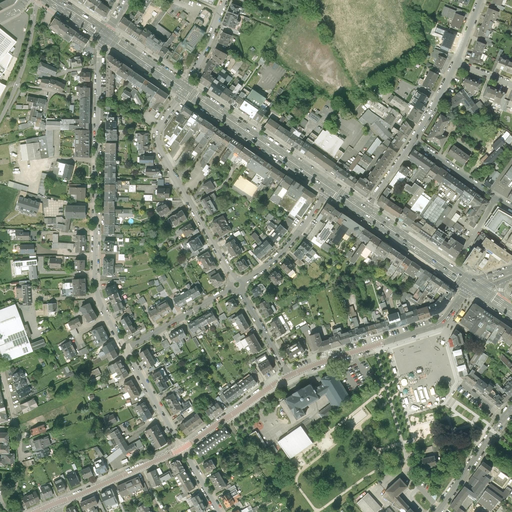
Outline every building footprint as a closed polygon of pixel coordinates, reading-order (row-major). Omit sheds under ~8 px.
[(98,0),(88,0),(85,5),(95,12),(101,3),(101,2),(98,0)] [(110,0),(108,5),(107,7),(111,10),(115,2),(110,0)] [(151,2),(152,0),(144,0),(135,16),(132,21),(137,24),(138,23),(151,2)] [(145,28),(152,32),(159,23),(166,13),(169,9),(168,8),(155,0),(152,0),(151,2),(162,9),(151,24),(148,24),(145,28)] [(151,2),(138,23),(145,28),(148,24),(151,24),(162,9),(151,2)] [(107,7),(101,3),(95,12),(105,18),(107,17),(111,10),(107,7)] [(231,3),(227,13),(237,17),(239,11),(242,12),(243,12),(244,12),(245,11),(246,9),(231,3)] [(453,19),(456,13),(457,11),(445,6),(441,15),(453,19)] [(484,17),(493,20),(495,21),(499,12),(488,8),(484,17)] [(173,52),(170,56),(170,58),(176,62),(178,61),(180,59),(182,56),(182,54),(186,48),(189,50),(188,51),(191,53),(196,46),(195,46),(203,34),(204,34),(205,32),(206,30),(204,29),(205,28),(210,21),(209,18),(211,15),(211,12),(206,9),(203,9),(200,14),(199,15),(199,16),(198,17),(196,17),(194,21),(194,23),(192,26),(183,40),(180,41),(173,52)] [(187,15),(182,11),(179,16),(183,19),(184,19),(187,15)] [(227,13),(222,24),(234,29),(236,24),(239,25),(240,22),(236,20),(237,17),(227,13)] [(453,19),(451,26),(459,30),(465,16),(461,15),(456,13),(453,19)] [(117,25),(125,31),(132,21),(128,19),(124,16),(117,25)] [(70,28),(55,17),(47,28),(63,38),(70,28)] [(493,20),(484,17),(481,25),(490,29),(493,20)] [(125,31),(130,34),(137,24),(132,21),(125,31)] [(130,34),(137,39),(145,28),(138,23),(137,24),(130,34)] [(152,32),(165,42),(166,41),(167,42),(173,33),(159,23),(152,32)] [(487,38),(490,29),(481,25),(478,35),(485,37),(487,38)] [(441,46),(452,50),(458,33),(440,26),(436,35),(444,38),(441,46)] [(77,32),(70,28),(63,38),(70,43),(72,39),(77,32)] [(137,39),(144,44),(152,32),(145,28),(137,39)] [(7,53),(16,43),(0,30),(0,72),(2,74),(6,69),(12,57),(7,53)] [(165,42),(157,53),(163,58),(166,53),(169,50),(167,48),(169,45),(170,45),(179,33),(175,31),(173,33),(167,42),(166,41),(165,42)] [(232,35),(222,31),(218,43),(227,46),(232,35)] [(89,40),(77,32),(72,39),(75,41),(85,48),(89,40)] [(157,53),(165,42),(152,32),(144,44),(157,53)] [(425,53),(432,56),(435,48),(436,47),(422,40),(421,42),(425,53)] [(85,48),(75,41),(71,47),(81,53),(85,48)] [(472,49),(481,53),(485,44),(484,44),(476,41),(472,49)] [(216,47),(209,59),(216,63),(221,65),(227,53),(216,47)] [(437,49),(435,48),(432,56),(437,58),(439,54),(446,58),(448,54),(437,49)] [(472,49),(468,58),(478,62),(479,58),(483,60),(485,54),(481,53),(472,49)] [(106,55),(106,64),(111,68),(116,71),(123,62),(111,53),(109,53),(108,53),(107,53),(107,54),(106,55)] [(437,58),(434,66),(438,68),(442,70),(447,58),(446,58),(439,54),(437,58)] [(503,70),(508,60),(499,56),(495,67),(503,70)] [(80,57),(74,58),(74,59),(70,60),(70,67),(72,66),(73,68),(82,67),(81,61),(80,57)] [(276,62),(268,57),(268,58),(264,63),(272,68),(275,63),(276,62)] [(243,62),(239,58),(232,68),(236,71),(243,62)] [(203,70),(205,71),(210,74),(216,63),(209,59),(203,70)] [(56,62),(62,68),(64,65),(58,60),(56,62)] [(511,61),(508,60),(503,70),(511,73),(511,61)] [(47,72),(55,75),(57,69),(39,61),(36,69),(46,73),(47,72)] [(123,62),(116,71),(123,76),(118,83),(122,85),(127,78),(133,69),(123,62)] [(111,68),(106,64),(106,74),(106,87),(107,97),(111,97),(113,95),(113,86),(116,86),(118,87),(120,84),(116,82),(116,72),(111,72),(111,68)] [(219,74),(216,79),(223,83),(225,79),(230,82),(232,78),(228,75),(229,74),(225,72),(226,70),(223,68),(221,70),(218,73),(219,74)] [(133,69),(127,78),(138,85),(140,87),(146,78),(133,69)] [(430,70),(426,78),(435,82),(439,75),(430,70)] [(208,88),(215,78),(210,74),(205,71),(198,81),(208,88)] [(77,76),(77,81),(90,82),(90,72),(79,72),(79,76),(77,76)] [(477,91),(480,83),(465,76),(462,82),(464,85),(463,89),(468,96),(476,91),(477,91)] [(46,86),(51,88),(55,81),(49,78),(48,80),(44,78),(44,79),(41,78),(40,79),(39,85),(46,87),(46,86)] [(146,78),(140,87),(142,88),(147,92),(146,93),(149,95),(150,94),(152,95),(151,96),(149,96),(147,99),(150,101),(151,100),(159,88),(146,78)] [(208,88),(220,96),(226,86),(227,86),(223,83),(216,79),(215,78),(208,88)] [(431,90),(435,82),(426,78),(425,80),(421,78),(418,83),(431,90)] [(51,88),(62,93),(65,85),(61,83),(55,81),(51,88)] [(226,101),(232,105),(239,95),(236,93),(242,85),(239,82),(236,86),(226,101)] [(220,96),(226,101),(236,86),(232,84),(229,88),(226,86),(220,96)] [(140,87),(138,85),(135,89),(134,87),(130,92),(126,89),(122,96),(131,102),(134,96),(140,87)] [(496,88),(486,85),(482,96),(488,98),(489,97),(493,98),(496,88)] [(90,86),(76,86),(76,91),(78,91),(78,93),(79,93),(79,96),(89,97),(90,86)] [(376,94),(381,97),(386,90),(381,86),(376,94)] [(142,88),(140,87),(134,96),(140,105),(144,102),(140,94),(142,91),(142,89),(142,88)] [(170,94),(159,88),(151,100),(154,102),(153,104),(155,105),(153,107),(158,111),(160,109),(162,110),(164,109),(169,101),(169,99),(167,98),(170,94)] [(245,100),(239,109),(240,110),(252,119),(266,99),(266,98),(256,90),(255,90),(253,88),(245,100)] [(468,96),(463,89),(462,88),(455,93),(455,94),(461,102),(467,109),(474,104),(472,101),(468,96)] [(505,92),(496,88),(493,98),(491,102),(500,106),(503,98),(505,92)] [(414,107),(423,112),(427,106),(425,105),(429,98),(416,90),(412,97),(415,99),(411,105),(414,107)] [(232,105),(239,109),(245,100),(243,98),(246,93),(242,91),(239,95),(232,105)] [(461,102),(455,94),(445,101),(450,109),(461,102)] [(394,96),(390,102),(403,111),(408,103),(395,95),(394,96)] [(364,104),(369,109),(375,99),(370,96),(364,104)] [(37,99),(27,97),(26,101),(32,102),(30,109),(35,110),(35,109),(36,103),(37,99)] [(509,101),(503,98),(500,106),(499,109),(505,111),(507,106),(509,101)] [(270,102),(266,99),(252,119),(259,123),(268,110),(266,109),(270,102)] [(389,113),(396,118),(399,113),(389,106),(387,108),(375,99),(369,109),(371,111),(384,120),(389,113)] [(479,100),(475,103),(479,109),(483,106),(479,100)] [(89,101),(79,101),(79,111),(89,111),(89,101)] [(474,104),(467,109),(471,115),(479,109),(475,103),(474,104)] [(185,105),(177,116),(175,119),(185,125),(194,111),(185,105)] [(285,119),(289,121),(291,123),(301,110),(295,105),(289,112),(285,118),(285,119)] [(280,115),(281,113),(272,106),(270,109),(278,115),(280,115)] [(414,107),(408,118),(417,124),(423,112),(414,107)] [(37,111),(35,110),(30,109),(27,121),(34,122),(37,111)] [(388,129),(391,125),(384,120),(371,111),(369,109),(361,116),(367,121),(371,125),(385,140),(387,139),(392,134),(388,129)] [(42,112),(37,111),(34,122),(33,126),(45,129),(45,124),(42,124),(44,119),(40,118),(42,112)] [(89,111),(79,111),(79,122),(89,123),(89,111)] [(185,125),(190,129),(190,128),(199,115),(194,111),(185,125)] [(321,118),(311,112),(308,116),(318,123),(321,118)] [(389,113),(384,120),(391,125),(396,118),(389,113)] [(165,127),(169,130),(175,122),(174,121),(174,120),(175,119),(177,116),(175,114),(165,127)] [(432,129),(442,134),(450,120),(440,114),(432,129)] [(199,127),(205,119),(199,115),(190,128),(194,131),(196,131),(199,127)] [(271,118),(265,126),(275,133),(281,124),(285,119),(285,118),(283,116),(278,122),(271,118)] [(366,123),(367,121),(361,116),(360,118),(358,120),(364,125),(366,123)] [(45,118),(45,124),(45,129),(46,129),(53,130),(61,130),(61,119),(45,118)] [(79,119),(61,119),(61,130),(75,130),(79,130),(79,122),(79,119)] [(176,124),(178,125),(182,128),(185,125),(175,119),(174,120),(177,123),(176,124)] [(195,139),(199,142),(212,124),(205,119),(199,127),(204,131),(203,132),(201,131),(195,139)] [(106,120),(106,130),(116,130),(122,130),(126,130),(126,125),(116,125),(116,120),(107,120),(106,120)] [(442,134),(447,137),(448,138),(450,139),(452,135),(455,134),(459,125),(450,120),(442,134)] [(33,126),(34,122),(27,121),(27,123),(21,124),(21,130),(29,127),(33,126)] [(281,124),(275,133),(282,137),(287,129),(291,123),(289,121),(284,127),(281,124)] [(402,127),(400,130),(409,136),(413,129),(406,121),(404,125),(403,124),(401,126),(402,127)] [(212,124),(199,142),(203,145),(208,139),(210,140),(211,138),(210,137),(210,136),(212,137),(219,128),(212,124)] [(170,146),(174,140),(182,128),(178,125),(166,143),(170,146)] [(287,129),(282,137),(287,141),(295,130),(296,128),(293,126),(291,129),(291,130),(290,131),(287,129)] [(318,126),(311,135),(316,138),(322,129),(318,126)] [(316,138),(311,145),(334,162),(337,163),(339,160),(344,152),(342,151),(339,149),(345,141),(324,126),(322,129),(316,138)] [(409,136),(400,130),(394,126),(391,130),(396,133),(397,132),(398,133),(395,137),(404,143),(409,136)] [(187,132),(182,128),(174,140),(180,143),(182,139),(187,132)] [(186,142),(194,131),(190,128),(190,129),(187,132),(182,139),(186,142)] [(213,144),(210,148),(215,151),(227,134),(219,128),(212,137),(214,138),(213,140),(216,142),(217,141),(218,141),(215,145),(213,144)] [(45,131),(45,135),(48,157),(53,157),(54,148),(53,148),(53,130),(46,129),(45,131)] [(442,134),(432,129),(426,139),(441,148),(447,137),(442,134)] [(75,130),(75,139),(89,139),(89,130),(79,130),(75,130)] [(106,130),(106,141),(117,141),(117,135),(116,135),(116,130),(106,130)] [(287,141),(293,145),(299,137),(295,134),(296,134),(298,131),(295,130),(287,141)] [(506,131),(499,138),(503,142),(504,141),(509,135),(510,134),(506,131)] [(138,141),(148,141),(148,133),(135,133),(135,136),(138,137),(138,141)] [(224,145),(227,146),(233,137),(227,134),(215,151),(218,154),(224,145)] [(300,150),(305,154),(311,145),(316,138),(311,135),(310,134),(305,141),(300,150)] [(37,137),(38,142),(40,159),(48,158),(48,157),(45,135),(42,136),(37,137)] [(377,136),(366,151),(372,154),(378,145),(379,146),(383,142),(377,136)] [(223,164),(227,158),(239,142),(233,137),(227,146),(229,148),(228,150),(227,149),(219,161),(223,164)] [(293,145),(300,150),(305,141),(299,137),(293,145)] [(404,143),(395,137),(392,142),(391,143),(400,149),(404,143)] [(495,150),(482,162),(486,166),(503,151),(499,147),(503,142),(499,138),(491,145),(495,150)] [(89,139),(75,139),(75,148),(89,148),(89,139)] [(387,139),(385,140),(384,141),(383,142),(389,147),(390,145),(391,143),(392,142),(387,139)] [(148,141),(138,141),(138,144),(136,146),(137,147),(137,151),(138,151),(144,151),(148,151),(148,141)] [(26,144),(19,145),(22,162),(40,159),(38,142),(26,144)] [(105,142),(105,153),(115,153),(116,142),(105,142)] [(203,145),(199,142),(194,150),(199,154),(204,146),(203,145)] [(227,158),(233,162),(245,146),(239,142),(227,158)] [(399,151),(400,149),(391,143),(390,145),(389,147),(383,142),(379,146),(387,151),(395,156),(399,151)] [(15,145),(8,146),(10,163),(17,162),(15,145)] [(311,145),(305,154),(328,170),(331,172),(337,163),(334,162),(311,145)] [(447,153),(464,165),(470,157),(453,145),(447,153)] [(246,167),(247,165),(255,153),(245,146),(233,162),(235,164),(237,165),(239,162),(246,167)] [(75,148),(75,158),(89,158),(89,148),(75,148)] [(208,162),(215,151),(210,148),(204,157),(207,159),(205,161),(208,162)] [(428,173),(434,164),(412,148),(406,157),(428,173)] [(395,156),(387,151),(368,177),(377,183),(395,156)] [(105,153),(105,164),(115,164),(120,165),(120,161),(115,160),(115,153),(105,153)] [(247,165),(257,172),(265,160),(255,153),(247,165)] [(373,159),(365,153),(362,157),(354,167),(363,173),(373,159)] [(351,165),(348,168),(352,170),(354,167),(362,157),(358,154),(351,165)] [(203,168),(206,164),(208,162),(205,161),(207,159),(204,157),(200,163),(202,165),(201,167),(203,168)] [(496,170),(497,171),(499,168),(497,166),(500,162),(496,159),(488,166),(493,169),(496,171),(496,170)] [(268,173),(273,166),(265,160),(257,172),(250,181),(258,187),(268,173)] [(337,163),(331,172),(344,181),(352,170),(348,168),(345,165),(339,160),(337,163)] [(73,166),(56,162),(53,173),(57,174),(56,177),(70,180),(73,166)] [(105,164),(104,176),(115,177),(115,164),(105,164)] [(432,180),(433,179),(441,168),(434,164),(428,173),(426,175),(432,180)] [(402,165),(397,171),(405,176),(406,174),(409,176),(412,172),(411,171),(412,170),(405,165),(404,167),(402,165)] [(281,182),(286,175),(273,166),(268,173),(275,178),(281,182)] [(440,184),(442,182),(448,173),(441,168),(433,179),(440,184)] [(488,177),(494,181),(500,173),(497,171),(496,170),(496,171),(493,169),(488,177)] [(358,174),(352,170),(344,181),(353,187),(359,178),(357,177),(358,174)] [(405,176),(397,171),(389,184),(396,189),(398,186),(402,181),(405,176)] [(48,174),(41,173),(36,196),(38,196),(43,198),(44,195),(48,174)] [(269,188),(275,178),(268,173),(258,187),(249,200),(252,203),(265,185),(269,188)] [(467,187),(448,173),(442,182),(461,195),(467,187)] [(504,189),(511,179),(504,174),(497,184),(504,189)] [(258,187),(250,181),(241,175),(232,188),(249,200),(258,187)] [(278,204),(295,180),(286,175),(281,182),(270,198),(278,204)] [(361,176),(359,178),(353,187),(367,197),(377,183),(368,177),(367,176),(365,179),(361,176)] [(488,177),(483,184),(489,188),(494,181),(488,177)] [(205,184),(203,186),(204,188),(206,192),(207,194),(219,187),(215,181),(213,183),(211,179),(205,183),(205,184)] [(302,196),(307,189),(295,180),(278,204),(290,212),(302,196)] [(20,191),(26,193),(28,187),(9,181),(7,186),(20,191)] [(410,186),(402,181),(398,186),(412,195),(418,186),(413,182),(410,186)] [(412,195),(404,206),(409,211),(423,192),(424,190),(418,186),(412,195)] [(386,187),(380,194),(385,197),(390,190),(386,187)] [(475,193),(467,187),(461,195),(468,203),(475,193)] [(77,188),(69,188),(69,194),(76,194),(76,199),(85,200),(85,188),(77,188)] [(170,188),(157,188),(157,197),(166,197),(169,198),(170,188)] [(307,189),(302,196),(311,203),(317,195),(307,189)] [(104,191),(104,200),(115,201),(129,201),(129,198),(115,197),(115,191),(104,191)] [(410,227),(414,222),(418,216),(418,215),(429,199),(430,198),(423,192),(409,211),(402,221),(410,227)] [(214,193),(200,201),(208,216),(217,211),(212,202),(217,199),(214,193)] [(444,209),(447,205),(448,204),(434,193),(430,198),(429,199),(444,209)] [(488,202),(475,193),(468,203),(473,206),(466,216),(472,220),(474,222),(488,202)] [(382,208),(388,200),(385,197),(380,194),(375,201),(376,204),(382,208)] [(25,196),(19,195),(15,209),(36,215),(40,201),(25,196)] [(301,217),(311,203),(302,196),(290,212),(289,213),(295,217),(297,214),(301,217)] [(444,209),(429,199),(418,215),(418,216),(421,218),(419,221),(423,224),(425,221),(432,226),(444,209)] [(115,201),(104,200),(104,213),(117,213),(121,213),(122,209),(114,209),(115,201)] [(382,208),(397,218),(403,210),(402,209),(392,203),(388,200),(382,208)] [(166,202),(156,208),(157,210),(156,211),(158,214),(159,213),(160,216),(171,210),(166,202)] [(335,206),(328,202),(316,220),(318,221),(319,222),(320,221),(324,215),(327,217),(335,206)] [(447,205),(444,209),(432,226),(437,229),(437,228),(440,224),(452,208),(447,205)] [(66,206),(65,217),(71,218),(85,218),(86,206),(66,206)] [(335,206),(327,217),(327,218),(332,222),(334,219),(338,221),(343,213),(343,212),(335,206)] [(397,218),(402,221),(409,211),(404,206),(402,209),(403,210),(397,218)] [(502,220),(511,226),(511,214),(506,211),(498,206),(494,211),(487,222),(484,226),(492,231),(494,233),(502,220)] [(170,217),(175,226),(187,219),(182,209),(170,217)] [(456,222),(461,215),(456,212),(452,220),(456,222)] [(117,213),(104,213),(103,225),(114,225),(114,216),(117,216),(117,213)] [(269,213),(266,218),(270,221),(274,217),(269,213)] [(365,228),(343,213),(338,221),(342,224),(336,233),(337,233),(334,237),(340,241),(347,231),(358,238),(359,237),(365,228)] [(223,215),(212,222),(216,229),(225,224),(223,221),(226,220),(223,215)] [(294,221),(287,217),(283,222),(290,227),(294,221)] [(70,221),(65,220),(64,224),(60,224),(46,224),(46,228),(62,229),(61,231),(68,232),(70,221)] [(511,226),(502,220),(494,233),(502,239),(509,229),(511,231),(511,226)] [(319,222),(318,221),(306,238),(311,241),(315,236),(319,230),(323,224),(324,223),(320,221),(319,222)] [(414,222),(410,227),(418,232),(423,224),(419,221),(416,222),(415,223),(414,222)] [(418,232),(429,240),(437,229),(432,226),(425,221),(423,224),(418,232)] [(269,224),(276,230),(278,227),(271,222),(269,224)] [(456,222),(453,226),(460,232),(463,228),(456,222)] [(190,223),(181,229),(178,231),(180,235),(183,233),(185,236),(192,233),(195,231),(190,223)] [(227,227),(225,224),(216,229),(220,237),(232,230),(229,225),(227,227)] [(278,227),(276,230),(283,236),(288,230),(280,224),(278,227)] [(114,225),(103,225),(103,234),(109,234),(109,235),(111,235),(111,234),(114,234),(114,229),(118,229),(118,225),(114,225)] [(360,256),(366,247),(375,234),(365,227),(365,228),(359,237),(362,239),(361,240),(363,242),(364,240),(366,242),(365,244),(363,243),(362,243),(350,261),(355,264),(360,256)] [(437,229),(429,240),(439,247),(450,231),(447,229),(444,233),(439,230),(437,228),(437,229)] [(511,231),(509,229),(502,239),(500,242),(511,249),(511,231)] [(22,230),(14,230),(14,240),(28,240),(28,232),(22,232),(22,230)] [(274,231),(270,237),(277,243),(283,236),(276,230),(274,231)] [(450,231),(439,247),(454,258),(463,246),(451,237),(453,234),(450,231)] [(251,235),(260,246),(263,243),(258,237),(259,237),(255,232),(251,235)] [(485,248),(492,253),(497,245),(493,242),(494,241),(490,238),(489,240),(486,238),(487,237),(481,232),(473,243),(478,246),(482,249),(483,250),(485,248)] [(58,234),(45,234),(45,242),(58,243),(58,234)] [(375,252),(383,240),(375,234),(366,247),(372,250),(375,252)] [(85,235),(75,235),(75,243),(86,243),(86,239),(85,239),(85,235)] [(198,236),(188,242),(194,251),(204,246),(198,236)] [(324,242),(315,236),(311,241),(320,248),(324,242)] [(334,242),(327,237),(324,242),(330,247),(334,242)] [(225,244),(228,249),(236,244),(234,242),(235,241),(234,239),(225,244)] [(117,241),(104,240),(104,251),(106,251),(117,251),(117,245),(123,245),(123,241),(117,241)] [(263,243),(260,246),(266,253),(273,247),(267,240),(263,243)] [(379,268),(388,256),(394,247),(383,240),(375,252),(377,254),(373,258),(378,261),(375,265),(379,268)] [(298,248),(311,259),(313,261),(315,258),(313,256),(310,253),(308,253),(308,252),(312,247),(304,241),(298,248)] [(511,259),(511,258),(511,249),(500,242),(497,245),(492,253),(507,263),(510,259),(511,259)] [(86,243),(75,243),(75,253),(85,253),(85,248),(86,248),(86,243)] [(237,244),(236,244),(228,249),(232,257),(235,255),(236,256),(244,252),(242,248),(240,249),(237,244)] [(33,245),(18,245),(19,253),(29,253),(33,253),(33,245)] [(260,246),(253,252),(260,259),(266,253),(260,246)] [(475,248),(464,264),(472,270),(483,254),(480,252),(482,249),(478,246),(476,249),(475,248)] [(367,257),(372,250),(366,247),(360,256),(366,259),(367,257)] [(401,252),(394,247),(388,256),(391,259),(391,261),(389,264),(388,262),(385,267),(389,270),(401,252)] [(298,248),(294,253),(299,258),(301,260),(303,258),(308,262),(311,259),(298,248)] [(201,261),(202,264),(211,259),(209,257),(211,256),(208,251),(203,254),(202,253),(196,257),(200,262),(201,261)] [(407,256),(401,252),(389,270),(388,271),(393,275),(400,265),(401,265),(406,257),(407,256)] [(370,259),(367,257),(366,259),(362,265),(365,267),(370,259)] [(412,261),(406,257),(401,265),(400,266),(402,267),(403,268),(401,272),(403,274),(412,261)] [(49,258),(48,268),(61,268),(61,264),(61,258),(55,258),(49,258)] [(114,258),(103,258),(103,267),(122,267),(122,265),(114,265),(114,258)] [(301,260),(299,258),(295,262),(300,268),(305,263),(301,260)] [(372,260),(370,259),(365,267),(367,268),(371,263),(375,265),(378,261),(373,258),(372,260)] [(36,265),(35,259),(29,260),(19,261),(19,260),(13,261),(13,262),(12,262),(12,268),(14,267),(15,276),(21,275),(21,271),(27,270),(28,280),(36,279),(35,265),(36,265)] [(213,262),(211,259),(202,264),(204,267),(203,268),(206,273),(211,270),(211,269),(216,266),(214,261),(213,262)] [(244,259),(236,264),(240,272),(249,267),(248,266),(246,261),(244,259)] [(288,259),(280,267),(290,277),(296,272),(293,269),(296,266),(292,262),(291,263),(288,259)] [(75,260),(75,270),(85,270),(85,260),(75,260)] [(413,260),(412,261),(403,274),(400,279),(402,280),(406,275),(408,276),(409,274),(414,278),(416,275),(422,267),(413,260)] [(394,280),(402,267),(400,266),(401,265),(400,265),(393,275),(391,278),(394,280)] [(122,267),(103,267),(103,275),(106,275),(106,277),(112,277),(112,275),(114,275),(114,273),(118,273),(118,271),(122,271),(122,270),(122,267)] [(425,270),(422,267),(416,275),(420,277),(414,286),(418,289),(413,296),(410,301),(415,304),(417,302),(431,282),(430,281),(434,275),(426,269),(425,270)] [(270,274),(268,276),(275,286),(283,280),(280,276),(282,275),(279,272),(278,273),(276,270),(273,272),(272,272),(270,274)] [(219,273),(210,278),(215,287),(217,286),(217,287),(222,284),(222,283),(224,281),(223,281),(224,280),(222,277),(221,277),(219,273)] [(158,277),(161,283),(167,279),(164,274),(158,277)] [(445,282),(434,275),(430,281),(431,282),(417,302),(421,304),(432,288),(435,290),(436,289),(439,290),(445,282)] [(85,279),(72,279),(72,282),(64,283),(64,289),(73,289),(86,288),(85,279)] [(22,298),(22,306),(31,305),(29,281),(19,282),(19,286),(15,286),(16,299),(22,298)] [(439,290),(438,292),(440,293),(441,292),(445,295),(447,292),(448,290),(451,286),(445,282),(439,290)] [(194,299),(201,294),(198,288),(196,286),(191,289),(190,287),(190,286),(189,283),(186,285),(189,290),(194,299)] [(115,284),(105,289),(108,296),(118,292),(115,284)] [(156,287),(159,293),(164,290),(161,284),(156,287)] [(259,286),(251,291),(255,297),(263,292),(259,286)] [(458,291),(451,286),(448,290),(450,292),(449,293),(447,292),(445,295),(452,300),(458,291)] [(438,292),(439,290),(436,289),(435,290),(432,288),(421,304),(417,302),(415,304),(417,308),(417,309),(428,306),(433,298),(438,292)] [(180,293),(181,294),(186,303),(194,299),(189,290),(184,292),(184,291),(180,293)] [(410,301),(413,296),(409,293),(408,294),(405,291),(402,295),(406,298),(410,301)] [(108,296),(111,304),(122,300),(118,292),(108,296)] [(186,303),(181,294),(176,297),(176,296),(173,298),(178,307),(186,303)] [(452,300),(445,295),(443,297),(441,296),(437,302),(436,303),(429,305),(432,316),(440,313),(442,312),(444,311),(446,308),(452,300)] [(143,296),(137,300),(140,305),(146,302),(143,296)] [(399,307),(402,306),(399,297),(390,301),(393,310),(396,309),(399,310),(399,307)] [(233,298),(227,301),(229,305),(226,306),(229,312),(238,307),(233,298)] [(267,299),(259,304),(263,311),(270,307),(271,306),(267,299)] [(122,300),(111,304),(115,312),(125,308),(122,300)] [(166,300),(157,306),(163,316),(173,311),(166,300)] [(84,315),(93,310),(89,302),(86,304),(85,303),(82,305),(82,306),(79,308),(80,309),(79,310),(81,312),(83,315),(84,315)] [(42,304),(42,316),(53,316),(53,312),(56,312),(55,303),(42,304)] [(465,330),(468,332),(468,331),(479,316),(483,310),(474,303),(471,303),(458,322),(465,327),(465,330)] [(14,304),(0,309),(0,338),(23,329),(22,326),(16,310),(14,304)] [(432,316),(429,305),(428,306),(417,309),(421,320),(432,316)] [(157,306),(147,311),(154,322),(163,316),(157,306)] [(348,307),(355,329),(358,328),(358,327),(359,325),(356,317),(358,317),(356,312),(355,312),(353,306),(348,307)] [(401,314),(394,316),(398,327),(409,323),(406,313),(403,306),(402,306),(399,307),(399,310),(401,314)] [(274,313),(270,307),(263,311),(267,317),(274,313)] [(417,309),(417,308),(414,309),(414,310),(409,311),(406,313),(409,323),(421,320),(417,309)] [(384,317),(389,330),(398,327),(394,316),(388,319),(387,316),(388,313),(387,309),(382,311),(384,317)] [(93,310),(84,315),(87,320),(85,321),(86,323),(87,322),(88,323),(91,321),(92,323),(95,321),(94,320),(97,318),(93,310)] [(212,310),(203,315),(208,324),(213,321),(215,326),(220,324),(217,319),(212,310)] [(479,316),(488,322),(492,316),(483,310),(479,316)] [(372,312),(375,323),(378,333),(389,330),(384,317),(377,319),(375,311),(372,312)] [(224,313),(219,316),(219,317),(222,321),(227,318),(224,313)] [(236,317),(232,319),(235,326),(237,325),(246,320),(242,313),(236,317)] [(196,320),(203,333),(207,330),(204,326),(208,324),(203,315),(196,320)] [(128,316),(120,321),(124,328),(132,324),(129,319),(128,316)] [(479,338),(487,325),(486,325),(488,322),(479,316),(468,331),(479,338)] [(499,321),(492,316),(488,322),(486,325),(487,325),(493,329),(499,321)] [(78,318),(68,323),(71,330),(75,329),(82,325),(78,318)] [(278,319),(270,324),(274,330),(282,325),(278,319)] [(196,320),(188,324),(193,334),(195,333),(197,336),(203,333),(196,320)] [(246,320),(237,325),(241,332),(243,330),(244,332),(247,330),(246,329),(250,326),(246,320)] [(496,341),(507,326),(499,321),(493,329),(497,332),(490,342),(494,345),(496,341)] [(366,326),(369,336),(378,333),(375,323),(369,325),(366,326)] [(26,324),(22,326),(23,329),(27,338),(31,337),(26,324)] [(132,324),(124,328),(129,336),(137,331),(135,329),(132,324)] [(307,324),(300,328),(303,333),(310,329),(307,324)] [(104,325),(93,330),(95,335),(106,330),(104,325)] [(282,325),(274,330),(278,337),(286,332),(282,325)] [(487,325),(479,338),(483,341),(489,332),(491,333),(493,329),(487,325)] [(369,336),(366,326),(358,328),(355,329),(359,339),(369,336)] [(501,340),(503,341),(505,338),(511,329),(507,326),(496,341),(499,343),(501,340)] [(341,327),(337,328),(342,344),(352,341),(349,331),(342,334),(341,331),(342,331),(341,327)] [(186,336),(181,328),(175,332),(180,340),(183,345),(185,343),(183,339),(186,336)] [(329,338),(330,339),(333,348),(342,344),(337,328),(333,330),(335,336),(329,338)] [(23,329),(0,338),(0,353),(1,357),(3,362),(32,351),(32,350),(29,344),(27,338),(23,329)] [(355,329),(349,331),(352,341),(359,339),(355,329)] [(493,329),(491,333),(485,342),(488,344),(490,342),(497,332),(493,329)] [(106,330),(95,335),(97,339),(108,334),(106,330)] [(461,334),(455,330),(449,338),(451,339),(453,347),(459,345),(464,344),(461,334)] [(176,342),(180,340),(175,332),(169,335),(173,343),(170,345),(175,354),(181,351),(176,342)] [(320,332),(309,336),(314,350),(319,349),(320,352),(333,348),(330,339),(322,341),(320,332)] [(240,341),(244,349),(245,348),(258,340),(254,333),(252,334),(251,333),(250,334),(251,335),(246,338),(240,341)] [(108,334),(97,339),(100,344),(108,340),(111,338),(108,334)] [(240,341),(246,338),(244,334),(241,336),(234,340),(236,343),(240,341)] [(509,346),(511,343),(505,338),(503,341),(502,342),(509,346)] [(42,339),(29,344),(32,350),(44,345),(42,339)] [(167,339),(161,343),(164,349),(170,345),(167,339)] [(64,344),(62,345),(66,352),(76,347),(72,340),(69,342),(64,344)] [(263,349),(258,340),(245,348),(247,352),(251,349),(253,354),(263,349)] [(284,346),(291,359),(305,351),(300,341),(289,347),(287,345),(284,346)] [(111,343),(102,348),(103,351),(98,353),(100,357),(114,349),(111,343)] [(76,347),(66,352),(69,359),(79,354),(76,347)] [(114,349),(100,357),(102,360),(106,358),(106,357),(109,361),(118,356),(114,349)] [(139,354),(143,361),(156,353),(153,349),(149,351),(147,349),(139,354)] [(457,371),(458,376),(466,375),(461,353),(459,349),(454,350),(451,351),(452,356),(454,356),(456,366),(455,366),(456,371),(457,371)] [(471,369),(482,353),(477,349),(469,362),(466,352),(461,353),(466,375),(467,374),(471,369)] [(156,353),(143,361),(147,368),(150,367),(151,368),(154,366),(153,365),(156,363),(153,358),(157,356),(156,353)] [(482,353),(471,369),(474,371),(472,374),(479,379),(487,368),(483,364),(488,356),(482,353)] [(264,375),(274,369),(265,354),(256,359),(255,360),(256,361),(264,375)] [(511,365),(501,354),(497,357),(508,369),(511,365)] [(115,370),(123,366),(120,360),(112,364),(115,370)] [(111,374),(116,372),(115,370),(112,364),(107,367),(111,374)] [(123,366),(115,370),(116,372),(118,376),(126,371),(123,366)] [(10,376),(16,374),(12,368),(6,371),(9,377),(10,376)] [(98,368),(87,374),(90,380),(101,374),(98,368)] [(255,368),(250,372),(254,376),(258,373),(255,368)] [(151,375),(156,383),(167,377),(174,373),(172,370),(171,369),(161,375),(159,371),(151,375)] [(464,381),(472,387),(479,379),(472,374),(474,371),(471,369),(467,374),(466,375),(458,376),(464,381)] [(16,374),(10,376),(14,383),(23,378),(25,377),(21,371),(16,374)] [(118,376),(114,378),(116,382),(129,375),(127,371),(126,371),(118,376)] [(324,384),(321,385),(326,394),(331,403),(318,413),(323,421),(351,399),(335,371),(321,379),(324,384)] [(511,377),(511,379),(510,381),(509,380),(510,377),(507,373),(503,377),(507,381),(511,386),(511,377)] [(251,376),(244,381),(250,389),(257,383),(251,375),(251,376)] [(156,383),(161,392),(169,388),(166,382),(169,380),(167,377),(156,383)] [(27,385),(23,378),(14,383),(12,384),(16,391),(27,385)] [(480,393),(487,385),(479,379),(472,387),(480,393)] [(131,380),(123,385),(125,387),(123,388),(125,393),(135,388),(131,380)] [(244,381),(238,385),(243,393),(250,389),(244,381)] [(511,394),(511,386),(507,381),(504,384),(505,385),(501,389),(505,392),(509,397),(511,394)] [(287,396),(283,398),(297,422),(303,419),(302,418),(307,414),(304,408),(320,398),(326,394),(321,385),(315,389),(311,383),(304,388),(303,388),(293,394),(293,395),(288,397),(287,396)] [(505,392),(501,389),(496,383),(492,388),(489,392),(493,396),(494,395),(495,396),(497,394),(500,397),(505,392)] [(480,393),(484,397),(489,392),(492,388),(488,384),(487,385),(480,393)] [(27,385),(16,391),(15,392),(16,395),(18,399),(30,393),(29,391),(31,390),(29,387),(28,387),(27,385)] [(237,398),(231,390),(230,388),(227,385),(222,388),(220,386),(217,389),(221,395),(223,394),(224,395),(227,399),(230,403),(237,398)] [(238,385),(231,390),(237,398),(243,393),(238,385)] [(135,388),(125,393),(123,395),(125,399),(130,396),(132,400),(140,395),(135,388)] [(403,399),(407,397),(404,388),(399,390),(400,394),(402,394),(403,399)] [(509,397),(505,392),(500,397),(497,394),(495,396),(494,395),(493,396),(489,392),(484,397),(498,408),(509,397)] [(174,394),(164,399),(169,407),(178,401),(175,395),(174,394)] [(33,398),(18,405),(23,414),(37,407),(33,398)] [(178,401),(169,407),(174,415),(178,413),(183,410),(181,406),(178,401)] [(183,410),(178,413),(179,415),(180,415),(192,407),(189,401),(181,406),(183,410)] [(208,402),(210,405),(218,416),(223,411),(217,403),(214,405),(211,401),(208,402)] [(144,403),(136,408),(140,415),(148,410),(144,403)] [(205,411),(211,420),(218,416),(210,405),(207,406),(209,409),(205,411)] [(148,410),(140,415),(144,422),(152,417),(148,410)] [(117,423),(113,415),(110,416),(109,414),(102,418),(108,428),(117,423)] [(195,415),(187,420),(194,430),(202,424),(195,415)] [(179,426),(186,435),(194,430),(187,420),(179,426)] [(485,430),(488,424),(481,421),(478,426),(485,430)] [(43,425),(29,431),(31,436),(40,433),(45,431),(43,425)] [(167,443),(157,425),(146,431),(156,449),(167,443)] [(306,433),(301,425),(277,441),(284,451),(290,459),(313,443),(306,433)] [(109,434),(118,429),(116,427),(105,432),(107,435),(109,434)] [(223,427),(207,439),(212,447),(229,435),(223,427)] [(109,434),(112,439),(114,438),(120,434),(118,429),(109,434)] [(255,432),(249,436),(261,455),(266,452),(270,457),(276,453),(272,446),(266,450),(255,432)] [(0,454),(8,454),(8,445),(7,445),(7,443),(7,433),(5,433),(0,433),(0,442),(2,443),(2,445),(0,444),(0,454)] [(118,445),(124,441),(120,434),(114,438),(118,445)] [(47,437),(32,442),(35,451),(47,447),(50,446),(47,437)] [(110,440),(116,450),(119,448),(118,445),(114,438),(112,439),(110,440)] [(212,447),(207,439),(192,449),(197,457),(212,447)] [(139,440),(133,443),(137,449),(129,453),(130,454),(132,453),(133,455),(145,449),(139,440)] [(124,441),(118,445),(119,448),(123,453),(124,456),(129,453),(137,449),(133,443),(128,446),(124,441)] [(47,447),(35,451),(38,459),(50,455),(47,447)] [(109,456),(106,459),(108,464),(123,453),(119,448),(116,450),(109,456)] [(13,454),(8,454),(0,454),(0,466),(4,466),(4,464),(13,464),(13,454)] [(424,469),(436,466),(434,456),(421,459),(424,469)] [(102,458),(93,462),(99,475),(108,471),(102,458)] [(22,463),(23,468),(34,465),(33,460),(22,463)] [(174,477),(185,470),(182,465),(180,461),(178,460),(170,465),(171,467),(170,467),(173,472),(171,473),(173,477),(174,477)] [(211,460),(203,465),(207,473),(216,468),(211,460)] [(482,462),(479,467),(487,474),(488,474),(491,469),(482,462)] [(80,471),(84,479),(93,476),(92,473),(89,467),(80,471)] [(479,467),(472,476),(479,481),(483,477),(484,478),(485,477),(487,474),(479,467)] [(158,477),(163,475),(160,468),(155,470),(158,477)] [(155,470),(146,474),(150,482),(152,488),(160,484),(158,480),(159,479),(158,477),(155,470)] [(174,477),(179,486),(190,479),(185,470),(174,477)] [(75,471),(66,475),(72,487),(80,483),(75,471)] [(158,480),(160,484),(173,477),(171,473),(170,471),(168,472),(163,475),(158,477),(159,479),(158,480)] [(219,472),(209,478),(213,485),(223,480),(219,472)] [(450,506),(455,509),(456,510),(458,507),(468,494),(476,499),(476,498),(479,500),(477,502),(484,507),(484,508),(485,509),(486,509),(486,508),(491,511),(497,503),(498,504),(502,499),(504,501),(508,495),(509,495),(511,491),(507,487),(503,493),(490,484),(489,485),(488,484),(487,484),(490,480),(485,477),(484,478),(483,477),(479,481),(472,476),(467,482),(471,484),(472,484),(474,485),(470,490),(464,486),(450,506)] [(124,483),(129,494),(131,498),(134,496),(133,494),(144,489),(142,485),(139,477),(124,483)] [(53,481),(58,493),(66,490),(63,482),(61,478),(53,481)] [(401,478),(386,491),(394,500),(399,495),(409,487),(401,478)] [(179,486),(184,494),(187,492),(195,488),(190,479),(179,486)] [(227,486),(223,480),(213,485),(217,492),(225,487),(227,486)] [(124,483),(117,486),(120,494),(121,497),(129,494),(124,483)] [(44,499),(52,496),(50,490),(48,485),(39,489),(41,493),(44,499)] [(111,489),(100,494),(107,511),(112,509),(111,507),(118,503),(111,489)] [(221,498),(223,503),(239,494),(238,491),(233,494),(233,495),(230,496),(229,493),(221,498)] [(392,505),(400,510),(401,509),(394,500),(386,491),(382,497),(393,504),(392,505)] [(24,506),(25,508),(39,502),(34,492),(21,498),(22,500),(24,506)] [(152,494),(159,506),(162,505),(155,492),(152,494)] [(368,493),(357,503),(364,511),(377,511),(382,508),(368,493)] [(190,499),(195,506),(203,502),(199,494),(190,499)] [(239,494),(223,503),(226,508),(234,503),(235,504),(239,502),(237,499),(241,497),(239,494)] [(407,511),(411,508),(399,495),(394,500),(401,509),(400,510),(401,511),(407,511)] [(95,497),(87,500),(91,507),(92,507),(98,504),(95,497)] [(88,508),(91,507),(87,500),(80,503),(84,511),(88,508)] [(191,511),(196,509),(198,511),(201,511),(205,510),(207,509),(203,502),(195,506),(190,509),(191,511)] [(139,508),(138,509),(139,511),(151,511),(145,503),(139,508)]
